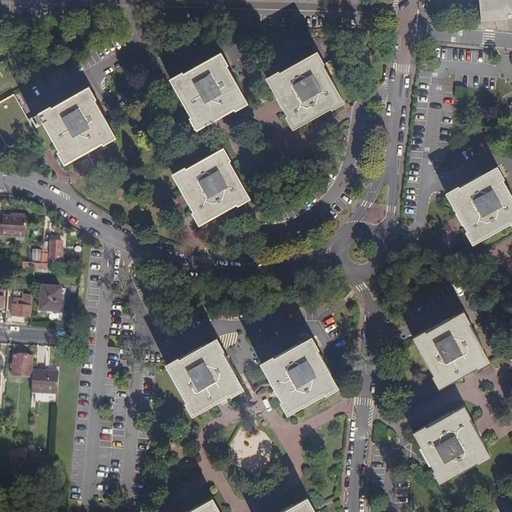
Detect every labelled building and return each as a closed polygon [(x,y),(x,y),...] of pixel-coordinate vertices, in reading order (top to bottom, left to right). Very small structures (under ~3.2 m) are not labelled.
[(511,0),(485,0),(487,18),(511,16),(511,0)] [(328,59),(320,46),(283,67),(282,66),(270,73),(292,111),(290,112),(297,124),(335,102),(336,104),(348,97),(326,60),(328,59)] [(236,107),(249,100),(229,64),(228,61),(222,50),(185,70),(184,69),(171,76),(192,115),(191,115),(197,126),(236,106),(236,107)] [(93,88),(40,115),(66,166),(90,154),(119,139),(93,88)] [(16,96),(0,104),(0,140),(8,157),(39,142),(16,96)] [(190,211),(197,223),(235,203),(236,205),(249,198),(228,160),(231,159),(224,147),(186,167),(185,165),(172,172),(192,210),(190,211)] [(511,191),(505,181),(507,180),(500,167),(462,188),(461,186),(448,194),(470,231),(468,232),(475,245),(511,224),(511,191)] [(27,216),(10,215),(10,217),(0,216),(0,235),(25,237),(27,216)] [(62,265),(79,266),(80,255),(75,254),(76,243),(64,242),(62,265)] [(66,288),(43,286),(41,310),(63,312),(66,288)] [(13,316),(32,318),(34,294),(16,292),(13,316)] [(490,362),(469,324),(471,324),(463,311),(426,332),(425,330),(412,337),(433,375),(432,376),(439,388),(477,368),(477,369),(490,362)] [(270,353),(257,361),(279,399),(276,401),(284,414),(322,392),(323,394),(337,386),(314,347),(317,346),(310,333),(271,356),(270,353)] [(178,356),(166,362),(187,400),(186,401),(192,413),(230,391),(231,393),(243,387),(221,349),(223,348),(216,336),(179,357),(178,356)] [(33,357),(15,356),(13,376),(32,377),(33,357)] [(32,392),(57,394),(58,373),(33,371),(32,392)] [(491,457),(470,419),(471,418),(464,406),(426,427),(426,425),(413,432),(434,470),(432,471),(439,484),(477,462),(478,464),(491,457)] [(27,448),(28,445),(10,453),(9,462),(28,456),(27,448)] [(37,455),(42,457),(42,449),(35,448),(34,456),(37,455)] [(314,511),(312,508),(313,506),(306,494),(274,511),(314,511)] [(220,511),(218,508),(219,507),(213,496),(182,511),(220,511)]
